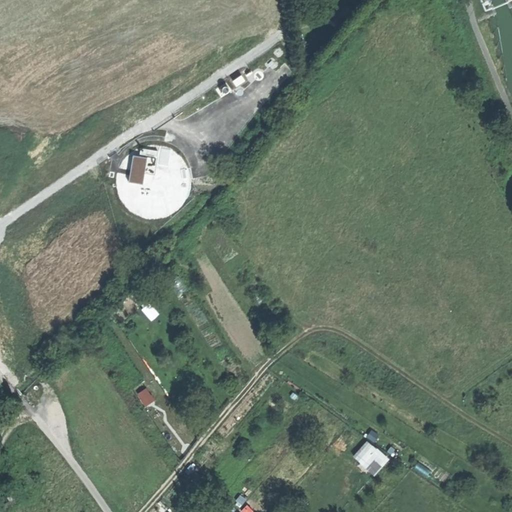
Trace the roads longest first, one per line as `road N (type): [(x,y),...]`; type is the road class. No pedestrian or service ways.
road 1 (track): [(511,447),(341,333),(319,329),(259,374),(143,511)]
road 2 (track): [(291,30),(0,226)]
road 3 (residential): [(28,409),(108,511)]
